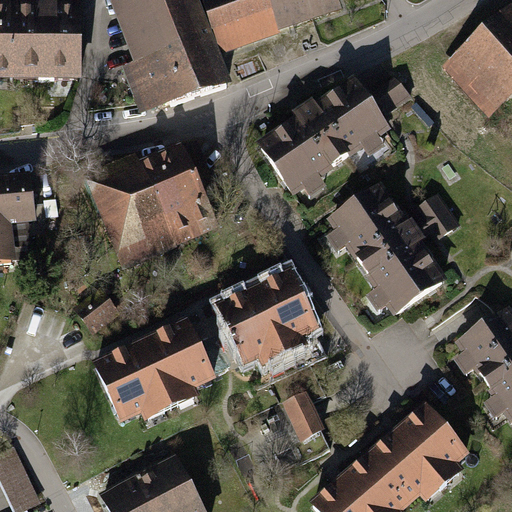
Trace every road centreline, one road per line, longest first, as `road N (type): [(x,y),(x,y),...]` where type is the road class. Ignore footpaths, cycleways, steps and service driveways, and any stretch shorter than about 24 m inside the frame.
road 1 (residential): [(219,113),(300,259),(362,350),(396,370)]
road 2 (residential): [(219,113),(158,131),(0,152)]
road 3 (residential): [(414,28),(219,113)]
